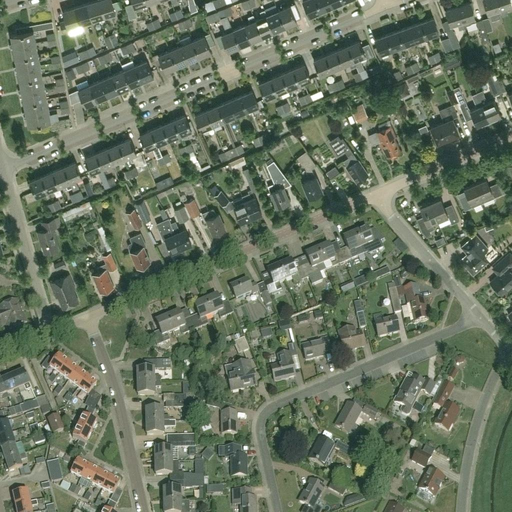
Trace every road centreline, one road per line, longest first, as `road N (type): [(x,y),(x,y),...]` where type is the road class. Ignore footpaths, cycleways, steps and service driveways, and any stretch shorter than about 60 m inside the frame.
road 1 (residential): [(0,167),(384,6)]
road 2 (residential): [(277,511),(260,432),(264,415),(475,314)]
road 3 (residential): [(88,319),(372,195)]
road 4 (residential): [(461,511),(470,453),(503,353),(475,314)]
road 5 (residential): [(143,511),(114,388),(88,319)]
road 6 (residential): [(51,334),(0,167)]
road 7 (residential): [(475,314),(372,195)]
road 8 (residential): [(372,195),(511,134)]
